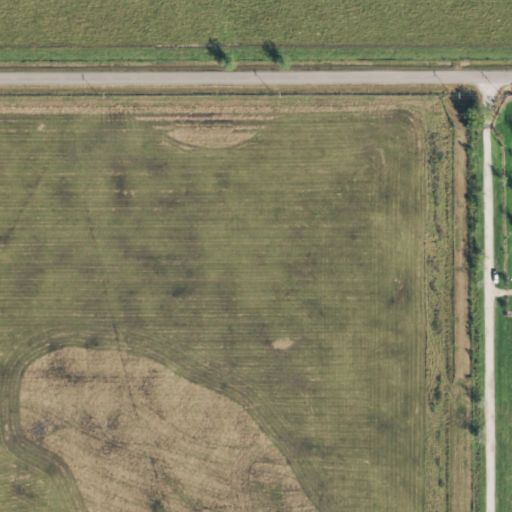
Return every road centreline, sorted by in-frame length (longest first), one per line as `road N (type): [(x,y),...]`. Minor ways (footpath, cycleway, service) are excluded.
road 1 (residential): [(0,79),(511,77)]
road 2 (residential): [(487,78),(485,511)]
